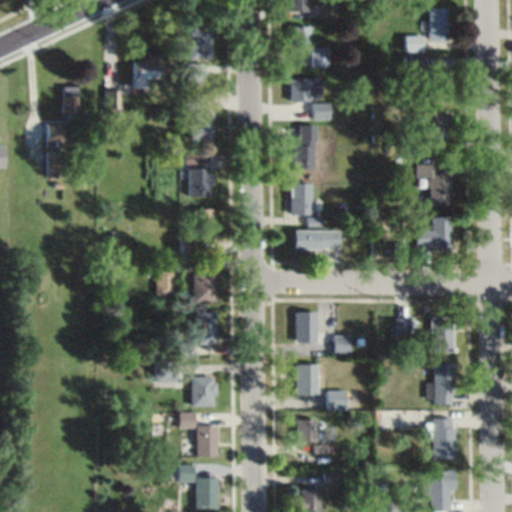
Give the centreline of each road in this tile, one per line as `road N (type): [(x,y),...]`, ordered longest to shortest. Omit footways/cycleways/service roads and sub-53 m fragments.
road 1 (residential): [(246,0),(255,511)]
road 2 (residential): [(484,0),(491,511)]
road 3 (residential): [(511,289),(253,287)]
